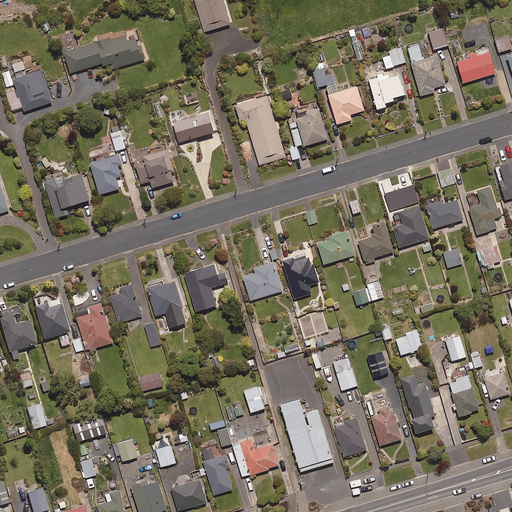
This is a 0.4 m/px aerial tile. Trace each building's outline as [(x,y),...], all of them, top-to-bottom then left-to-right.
[(194,0),(204,33),(231,25),(223,0),(194,0)] [(435,50),(448,46),(444,30),(430,33),(435,50)] [(113,69),(145,60),(136,33),(109,41),(108,39),(63,54),(70,74),(103,64),(103,67),(112,64),(113,69)] [(499,53),(511,49),(511,46),(509,36),(496,40),(499,53)] [(464,84),(496,74),(488,47),(476,50),(476,52),(468,55),(470,59),(458,63),(464,84)] [(387,69),(406,63),(401,49),(382,55),(387,69)] [(434,89),(446,85),(437,56),(412,64),(422,96),(435,92),(434,89)] [(333,74),(325,76),(324,70),(314,72),(318,88),(335,84),(333,74)] [(24,112),(52,103),(41,72),(14,81),(17,91),(6,94),(12,112),(23,108),(24,112)] [(400,75),(386,79),(385,76),(369,80),(377,110),(387,108),(386,104),(406,98),(400,75)] [(351,115),(365,111),(357,86),(328,95),(338,125),(352,120),(351,115)] [(259,165),(285,158),(268,96),(236,105),(241,124),(247,122),(259,165)] [(289,108),(300,105),(298,97),(287,100),(289,108)] [(328,140),(319,110),(312,112),(313,115),(289,122),(297,149),(328,140)] [(179,143),(214,133),(209,113),(174,123),(179,143)] [(116,152),(125,149),(120,131),(111,134),(116,152)] [(293,161),(300,158),(297,147),(290,149),(293,161)] [(172,173),(174,172),(168,149),(143,156),(145,163),(136,165),(142,184),(151,182),(153,188),(174,182),(172,173)] [(118,167),(122,166),(119,156),(91,164),(100,195),(120,189),(116,178),(121,177),(118,167)] [(505,180),(500,182),(506,201),(511,198),(511,162),(501,166),(505,180)] [(67,208),(90,201),(82,175),(54,184),(54,181),(45,183),(56,219),(69,215),(67,208)] [(407,198),(415,196),(410,182),(402,185),(407,198)] [(0,214),(9,211),(0,183),(0,214)] [(494,219),(500,217),(492,187),(478,191),(483,206),(471,209),(478,235),(498,230),(494,219)] [(354,215),(361,212),(358,200),(350,202),(354,215)] [(434,229),(463,220),(458,201),(443,206),(442,203),(428,207),(434,229)] [(401,248),(429,239),(419,207),(400,213),(404,225),(394,229),(401,248)] [(309,225),(317,223),(314,211),(306,213),(309,225)] [(374,258),(394,252),(385,223),(371,227),(375,237),(359,242),(366,264),(375,262),(374,258)] [(325,265),(354,256),(347,232),(330,237),(332,241),(318,245),(325,265)] [(486,270),(501,267),(498,247),(483,249),(486,270)] [(273,260),(278,259),(276,249),(270,250),(273,260)] [(448,268),(463,264),(459,249),(444,254),(448,268)] [(315,265),(308,267),(305,256),(284,262),(295,299),(311,294),(309,286),(320,283),(315,265)] [(251,301),(283,292),(274,263),(253,269),(254,273),(243,277),(251,301)] [(225,274),(218,276),(215,265),(185,275),(196,313),(217,307),(212,289),(229,284),(225,274)] [(357,306),(384,298),(379,281),(367,285),(368,288),(353,293),(357,306)] [(175,282),(164,285),(163,283),(147,288),(156,317),(183,309),(175,282)] [(119,324),(142,317),(132,285),(121,289),(122,294),(111,297),(119,324)] [(44,341),(69,333),(59,301),(34,309),(44,341)] [(89,351),(114,343),(102,305),(90,309),(91,315),(77,319),(84,340),(85,340),(89,351)] [(29,323),(15,327),(10,311),(0,313),(0,324),(12,361),(19,359),(16,352),(36,346),(29,323)] [(152,348),(161,345),(155,324),(145,326),(152,348)] [(385,341),(392,339),(389,328),(382,330),(385,341)] [(402,356),(424,349),(418,330),(406,334),(407,337),(396,340),(402,356)] [(452,362),(466,358),(460,337),(446,341),(452,362)] [(76,353),(83,351),(80,339),(73,341),(76,353)] [(471,370),(483,367),(479,352),(471,354),(474,363),(469,364),(471,370)] [(491,400),(510,394),(502,367),(483,372),(491,400)] [(342,391),(358,387),(352,368),(337,373),(342,391)] [(34,385),(30,372),(20,375),(23,388),(34,385)] [(142,392),(163,387),(160,374),(139,379),(142,392)] [(80,388),(90,386),(88,375),(78,377),(80,388)] [(415,375),(401,379),(419,433),(434,429),(430,416),(434,414),(425,385),(419,387),(415,375)] [(460,418),(480,412),(469,376),(450,382),(460,418)] [(47,381),(41,383),(44,392),(50,390),(47,381)] [(251,413),(265,409),(258,387),(244,391),(251,413)] [(393,409),(390,410),(384,391),(370,396),(376,416),(373,417),(382,446),(402,440),(393,409)] [(297,398),(279,403),(299,471),(332,461),(317,408),(301,412),(297,398)] [(244,414),(240,405),(228,411),(232,420),(244,414)] [(34,430),(46,427),(40,406),(27,409),(34,430)] [(78,443),(106,434),(101,416),(72,425),(78,443)] [(345,457),(367,451),(357,419),(344,423),(345,426),(336,429),(345,457)] [(223,447),(232,445),(227,429),(219,431),(223,447)] [(189,443),(186,433),(179,435),(182,445),(189,443)] [(161,468),(176,464),(169,439),(154,443),(161,468)] [(273,445),(257,450),(253,439),(233,445),(243,478),(280,467),(273,445)] [(123,462),(138,458),(133,441),(118,445),(123,462)] [(81,456),(87,455),(85,445),(79,446),(81,456)] [(226,470),(230,469),(226,455),(204,462),(215,496),(233,490),(226,470)] [(99,466),(94,467),(92,460),(81,462),(84,479),(101,475),(99,466)] [(164,511),(167,511),(155,473),(146,476),(148,482),(132,487),(140,511),(164,511)] [(179,511),(207,503),(200,481),(173,489),(179,511)] [(100,511),(125,511),(117,483),(103,487),(108,503),(98,506),(100,511)] [(0,506),(8,504),(3,485),(0,485),(0,506)] [(32,511),(46,511),(48,511),(42,490),(27,494),(32,511)]
